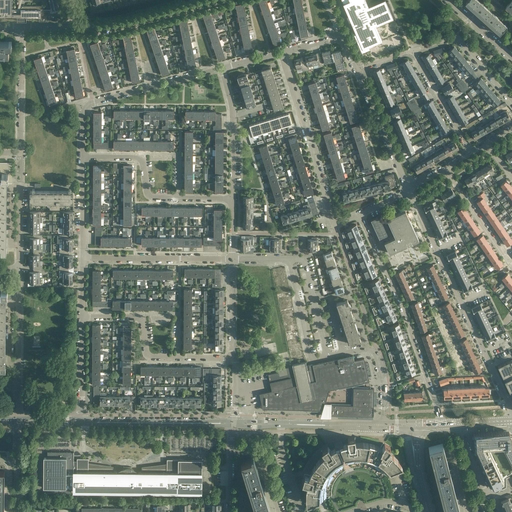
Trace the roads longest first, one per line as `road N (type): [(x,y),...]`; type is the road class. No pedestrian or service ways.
road 1 (residential): [(17,421),(20,186)]
road 2 (residential): [(511,413),(415,204)]
road 3 (residential): [(358,215),(407,319),(442,424)]
road 4 (residential): [(81,157),(82,112),(91,102),(220,67)]
road 5 (residential): [(334,221),(283,51)]
road 6 (residential): [(232,259),(82,257)]
road 7 (secondary): [(83,422),(232,423)]
road 8 (residential): [(74,27),(121,24),(211,0)]
road 9 (residential): [(232,199),(232,111),(220,67)]
road 10 (residential): [(408,190),(356,69)]
road 11 (residential): [(511,101),(460,40),(413,50)]
road 12 (residential): [(22,153),(21,26)]
road 13 (residential): [(178,198),(149,196),(139,158),(81,157)]
road 14 (residential): [(382,427),(372,350),(326,357)]
road 15 (residential): [(178,356),(148,354),(134,316),(82,316)]
